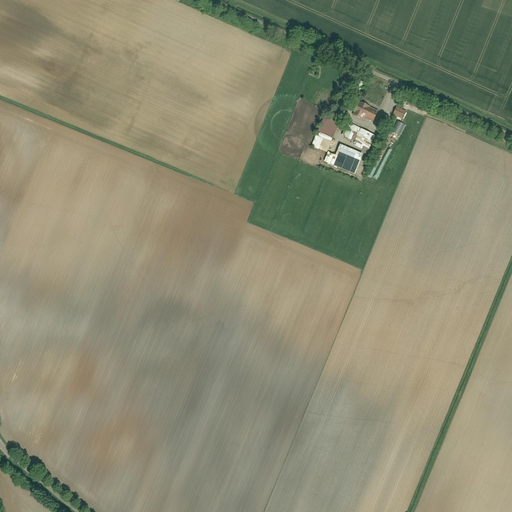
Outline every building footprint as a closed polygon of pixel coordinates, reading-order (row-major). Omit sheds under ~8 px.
[(381,111),(361,102),(354,115),(364,119),(365,117),(375,122),(381,111)] [(407,111),(398,107),(394,115),(404,119),(407,111)] [(341,123),(325,116),(313,145),(328,152),(341,123)] [(351,123),(345,136),(356,141),(362,128),(351,123)] [(378,136),(362,128),(356,141),(355,142),(371,150),(378,136)] [(364,154),(342,144),(337,155),(330,152),(326,161),(356,174),(364,154)]
